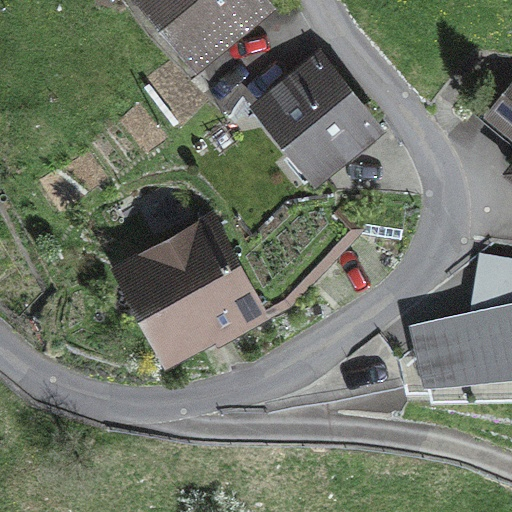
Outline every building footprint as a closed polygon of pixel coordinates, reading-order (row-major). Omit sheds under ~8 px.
[(280,4),(276,0),(155,0),(212,64),(280,4)] [(389,119),(316,38),(247,100),(320,181),(389,119)] [(511,85),(485,124),(511,144),(511,169),(502,181),(511,188),(511,85)] [(216,199),(119,263),(187,366),(284,303),(216,199)] [(511,260),(480,255),(470,315),(411,329),(424,395),(511,387),(511,260)]
